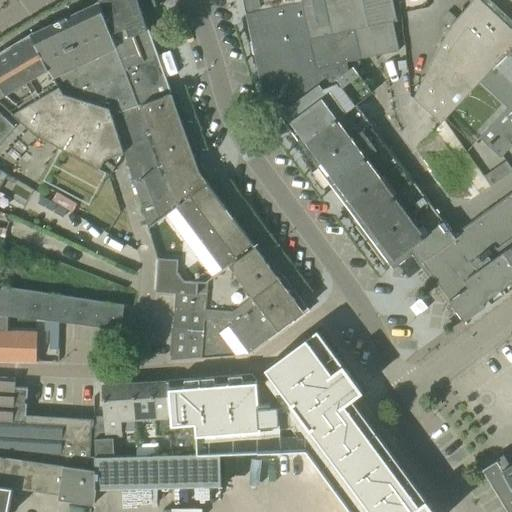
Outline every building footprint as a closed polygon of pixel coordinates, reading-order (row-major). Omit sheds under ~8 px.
[(140,104),(171,92),(138,0),(98,0),(98,1),(140,104)] [(251,0),(264,59),(262,59),(269,91),(270,91),(283,109),(319,84),(322,88),(353,66),(349,61),(360,58),(399,51),(392,20),(368,25),(363,0),(251,0)] [(363,0),(368,25),(392,20),(397,20),(392,0),(363,0)] [(511,46),(511,28),(481,0),(472,0),(449,28),(413,97),(441,123),(494,66),(511,46)] [(36,38),(65,96),(122,112),(140,104),(98,1),(96,2),(67,16),(52,23),(33,32),(36,38)] [(449,25),(456,17),(448,10),(441,18),(449,25)] [(36,38),(33,32),(28,34),(28,35),(20,42),(19,41),(8,47),(7,46),(4,49),(0,52),(0,102),(34,134),(111,174),(111,173),(106,158),(123,152),(114,115),(122,112),(65,96),(36,38)] [(511,83),(511,101),(480,136),(501,155),(511,143),(511,46),(494,66),(511,83)] [(307,140),(356,104),(372,92),(353,66),(322,88),(319,84),(283,109),(282,110),(291,123),(293,121),(307,140)] [(150,225),(208,182),(199,171),(171,92),(140,104),(122,112),(114,115),(123,152),(148,226),(150,225)] [(356,104),(307,140),(336,179),(385,143),(356,104)] [(0,113),(0,143),(15,127),(0,113)] [(460,167),(435,130),(417,149),(439,182),(460,167)] [(336,179),(351,199),(400,162),(385,143),(336,179)] [(484,176),(491,186),(511,171),(511,169),(506,161),(484,176)] [(400,162),(351,199),(366,219),(414,182),(400,162)] [(0,188),(9,174),(0,168),(0,188)] [(479,192),(461,169),(441,183),(450,196),(470,199),(479,192)] [(255,245),(208,182),(150,225),(148,226),(158,258),(156,290),(175,291),(198,293),(198,288),(255,245)] [(414,182),(366,219),(394,257),(410,245),(443,220),(414,182)] [(461,232),(455,236),(455,237),(422,261),(461,316),(511,279),(511,191),(459,230),(461,232)] [(41,195),(37,203),(45,207),(49,199),(41,195)] [(49,200),(45,207),(53,211),(57,204),(49,200)] [(58,204),(53,212),(63,217),(67,210),(58,204)] [(443,220),(410,245),(422,261),(455,237),(455,236),(453,234),(452,232),(443,220)] [(125,242),(108,232),(102,229),(95,240),(118,254),(125,242)] [(173,327),(204,328),(206,308),(233,310),(279,277),(255,245),(198,288),(198,293),(175,291),(173,327)] [(304,310),(279,277),(233,310),(206,308),(204,328),(173,327),(171,359),(246,353),(304,310)] [(0,314),(25,317),(52,320),(120,330),(124,302),(0,286),(0,314)] [(0,329),(25,331),(25,317),(0,314),(0,329)] [(45,320),(45,330),(50,330),(50,349),(59,349),(59,322),(45,320)] [(256,380),(169,387),(172,424),(196,422),(197,434),(197,453),(306,449),(340,494),(352,511),(435,511),(415,484),(394,454),(351,397),(362,389),(318,328),(265,367),(253,376),(256,380)] [(38,331),(25,331),(0,329),(0,360),(36,362),(37,342),(38,331)] [(0,454),(93,467),(93,456),(94,419),(80,418),(79,424),(25,421),(28,387),(15,387),(16,378),(0,376),(0,454)] [(172,454),(197,453),(195,424),(171,425),(166,381),(132,383),(134,418),(155,416),(156,434),(170,433),(172,454)] [(115,456),(115,455),(113,434),(121,434),(120,419),(134,418),(132,383),(103,385),(105,416),(94,417),(94,419),(93,456),(115,456)] [(220,485),(220,453),(197,453),(172,454),(115,456),(93,456),(93,467),(93,488),(96,488),(220,485)] [(93,488),(93,467),(0,454),(0,511),(7,511),(12,486),(59,492),(58,498),(94,503),(96,488),(93,488)] [(511,511),(511,464),(488,479),(508,511),(511,511)] [(111,488),(111,506),(136,506),(136,487),(111,488)]
